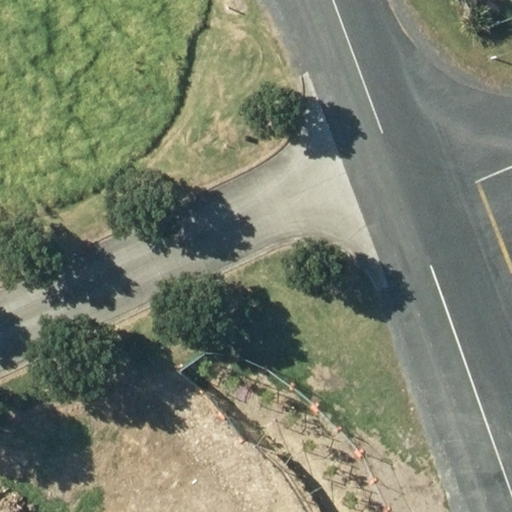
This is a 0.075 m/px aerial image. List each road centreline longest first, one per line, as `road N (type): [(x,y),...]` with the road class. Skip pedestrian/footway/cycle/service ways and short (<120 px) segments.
road 1 (residential): [(0,362),(412,200)]
road 2 (tertiary): [(511,480),(412,200)]
road 3 (tertiary): [(412,200),(338,0)]
